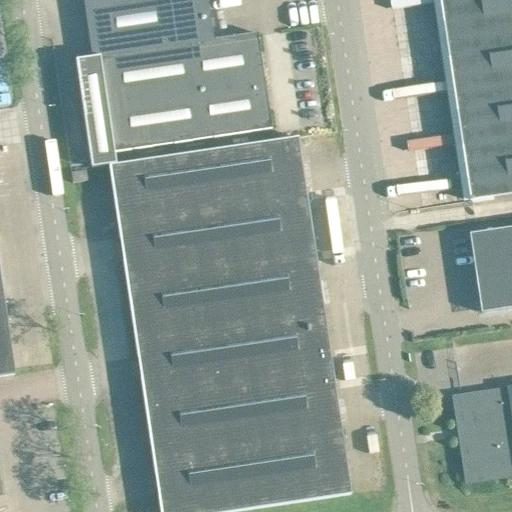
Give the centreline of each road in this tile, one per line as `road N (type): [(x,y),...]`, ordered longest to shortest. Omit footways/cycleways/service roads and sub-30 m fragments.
road 1 (unclassified): [(410,511),(336,0)]
road 2 (unclassified): [(87,511),(14,0)]
